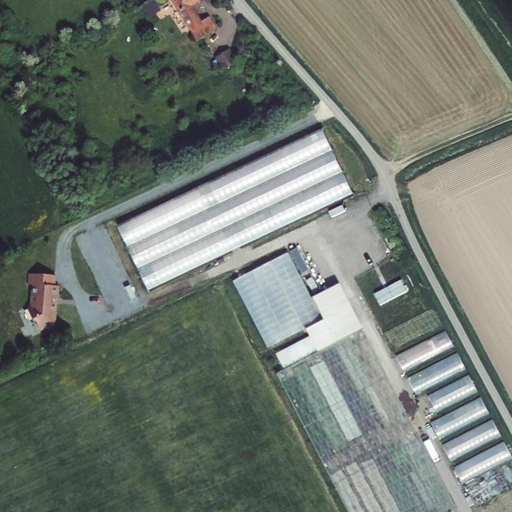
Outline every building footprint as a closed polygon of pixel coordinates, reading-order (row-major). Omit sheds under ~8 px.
[(190,0),(175,0),(196,32),(214,21),(206,9),(199,13),(190,0)] [(226,41),(214,48),(223,61),(234,54),(226,41)] [(321,123),(84,235),(115,300),(351,188),(321,123)] [(44,333),(59,326),(61,302),(63,302),(64,289),(59,289),(60,278),(34,276),(33,287),(37,288),(35,310),(32,311),(37,323),(39,323),(44,333)] [(453,501),(358,323),(335,278),(308,292),(323,321),(308,330),(316,345),(274,367),(350,511),(441,511),(440,508),(453,501)] [(383,305),(410,290),(404,279),(377,293),(383,305)] [(449,331),(398,354),(406,370),(456,347),(449,331)] [(511,511),(511,458),(459,355),(406,380),(475,511),(511,511)]
